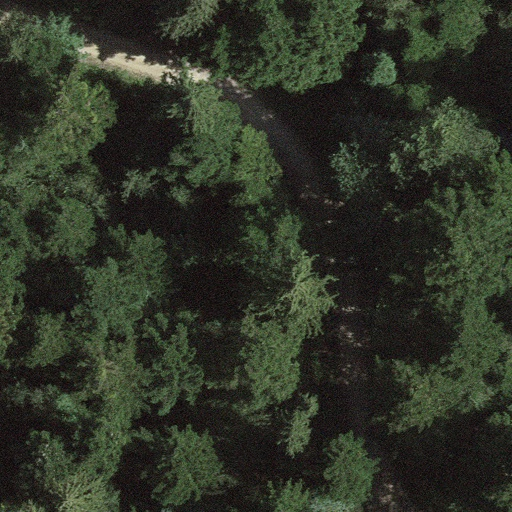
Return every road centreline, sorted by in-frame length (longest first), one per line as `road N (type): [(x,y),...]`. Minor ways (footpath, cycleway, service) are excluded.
road 1 (track): [(397,511),(344,344),(318,196),(291,142),(254,107),(189,78),(0,14)]
road 2 (unknown): [(291,142),(511,257)]
